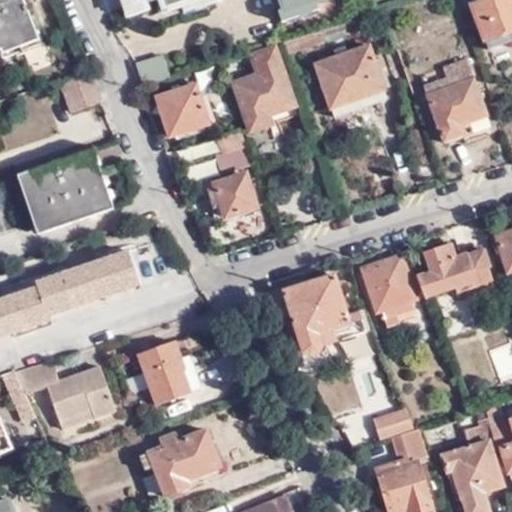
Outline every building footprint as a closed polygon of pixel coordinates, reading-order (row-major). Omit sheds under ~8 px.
[(0,0),(0,50),(3,50),(39,37),(24,0),(0,0)] [(160,2),(166,18),(186,11),(218,0),(132,0),(136,11),(152,5),(160,2)] [(280,0),(286,18),(333,1),(332,0),(280,0)] [(511,0),(497,0),(475,8),(491,51),(511,43),(511,0)] [(326,42),(323,33),(286,45),(289,55),(326,42)] [(39,37),(3,50),(6,55),(41,42),(39,37)] [(386,89),(377,64),(372,48),(319,67),(334,110),(387,92),(386,89)] [(278,53),(255,60),(260,74),(252,76),(254,85),(240,89),(256,139),(279,132),(277,124),(298,118),(278,53)] [(140,68),(146,90),(173,81),(166,59),(140,68)] [(386,61),(377,64),(386,89),(392,86),(387,71),(390,70),(386,61)] [(429,84),(424,85),(447,147),(492,130),(468,64),(443,71),(446,82),(430,88),(429,84)] [(65,112),(100,107),(96,75),(60,80),(65,112)] [(200,89),(162,101),(175,139),(213,127),(200,89)] [(387,92),(334,110),(338,121),(391,103),(387,92)] [(231,156),(251,150),(245,135),(226,140),(231,156)] [(98,175),(104,173),(96,152),(21,178),(28,200),(35,197),(48,233),(110,212),(98,175)] [(250,179),(219,191),(220,195),(215,197),(220,212),(216,213),(220,226),(262,213),(250,179)] [(4,189),(0,190),(0,237),(19,231),(4,189)] [(35,197),(28,200),(41,236),(48,233),(35,197)] [(511,271),(511,239),(502,243),(503,246),(511,270),(511,271)] [(505,272),(511,270),(503,246),(497,249),(505,272)] [(0,336),(55,318),(53,312),(143,281),(132,248),(40,279),(42,284),(0,298),(0,336)] [(434,275),(419,281),(429,304),(460,295),(463,303),(496,290),(491,278),(496,276),(488,257),(466,263),(461,249),(429,259),(434,275)] [(384,313),(386,318),(418,308),(416,303),(419,302),(404,260),(369,273),(371,277),(364,280),(370,299),(378,296),(380,303),(374,305),(378,316),(384,313)] [(53,312),(55,318),(145,287),(143,281),(53,312)] [(338,281),(288,297),(308,356),(369,337),(362,316),(351,319),(338,281)] [(418,308),(386,318),(392,333),(404,329),(402,322),(420,316),(418,308)] [(0,336),(0,343),(57,324),(55,318),(0,336)] [(158,410),(193,398),(185,377),(189,376),(183,356),(179,345),(141,360),(158,410)] [(191,354),(183,356),(189,376),(185,377),(193,398),(204,394),(191,354)] [(61,384),(54,363),(15,375),(20,387),(25,397),(50,388),(63,423),(93,413),(96,421),(117,414),(101,369),(61,384)] [(27,428),(37,423),(25,397),(20,387),(9,392),(27,428)] [(490,408),(499,442),(502,453),(508,452),(511,464),(511,423),(502,426),(497,406),(490,408)] [(492,444),(499,442),(490,408),(485,410),(489,422),(483,424),(484,428),(470,433),(475,448),(447,458),(458,496),(463,495),(467,511),(493,511),(489,497),(506,491),(492,444)] [(93,413),(63,423),(66,432),(96,421),(93,413)] [(0,459),(15,454),(0,419),(0,459)] [(422,430),(418,431),(396,438),(403,462),(379,470),(391,511),(435,511),(421,468),(432,464),(422,430)] [(163,454),(149,459),(156,479),(164,499),(166,503),(189,494),(186,487),(221,473),(207,437),(178,448),(175,441),(160,446),(163,454)] [(189,494),(223,481),(221,473),(186,487),(189,494)] [(150,504),(164,499),(156,479),(141,484),(150,504)] [(256,511),(291,511),(286,499),(256,511)]
